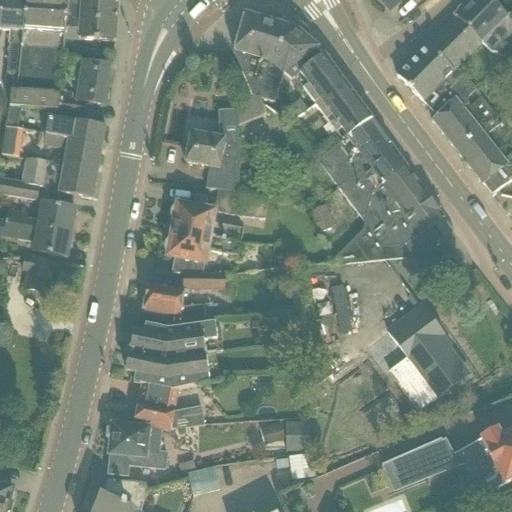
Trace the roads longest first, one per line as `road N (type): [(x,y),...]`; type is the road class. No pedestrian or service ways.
road 1 (secondary): [(49,511),(79,406),(143,83)]
road 2 (secondary): [(507,256),(344,40)]
